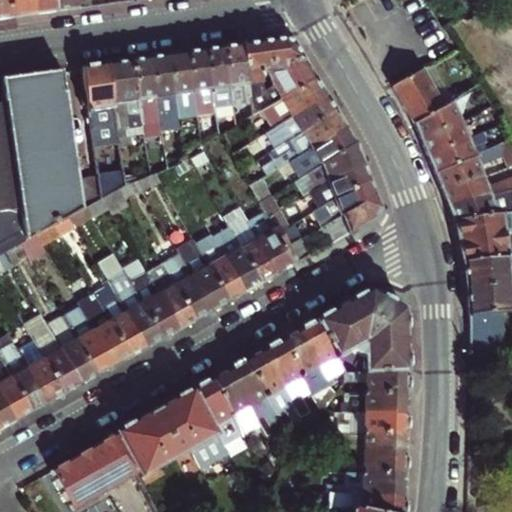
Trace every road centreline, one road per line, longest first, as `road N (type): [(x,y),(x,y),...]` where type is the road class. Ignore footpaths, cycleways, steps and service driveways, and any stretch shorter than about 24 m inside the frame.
road 1 (residential): [(0,460),(426,230)]
road 2 (residential): [(0,44),(300,0)]
road 3 (tertiary): [(426,230),(437,339),(432,511)]
road 4 (tertiary): [(304,0),(387,138),(426,230)]
